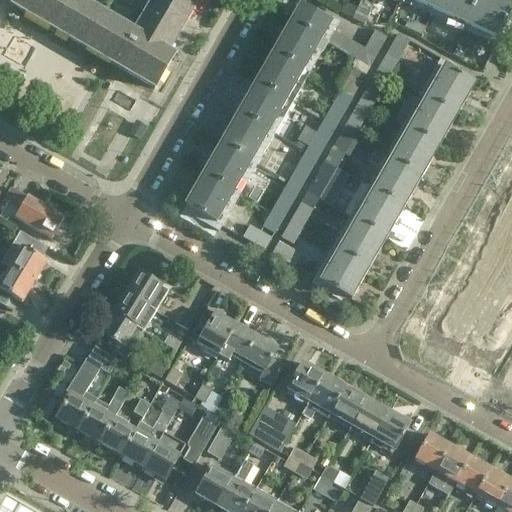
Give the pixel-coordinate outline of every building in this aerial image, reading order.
[(0,0),(113,66),(133,32),(125,28),(77,0),(0,0)] [(152,0),(145,14),(136,9),(125,28),(133,32),(113,66),(154,90),(174,56),(167,52),(197,0),(152,0)] [(408,0),(497,40),(511,8),(511,7),(496,0),(408,0)] [(299,7),(220,144),(185,206),(221,227),(291,105),(286,102),(321,40),(328,29),(330,24),(299,7)] [(321,40),(328,45),(335,33),(328,29),(321,40)] [(370,39),(382,46),(386,38),(374,31),(370,39)] [(342,37),(335,33),(328,45),(336,49),(342,37)] [(405,50),(409,42),(410,42),(397,35),(393,43),(405,50)] [(349,41),(342,37),(336,49),(343,53),(349,41)] [(370,39),(366,46),(377,53),(382,46),(370,39)] [(357,45),(349,41),(343,53),(350,57),(357,45)] [(405,50),(393,43),(389,50),(401,57),(405,50)] [(364,49),(357,45),(350,57),(357,61),(361,54),(364,49)] [(366,46),(364,49),(361,54),(373,61),(377,53),(366,46)] [(389,50),(385,57),(397,64),(401,57),(389,50)] [(361,54),(357,61),(366,67),(369,68),(373,61),(361,54)] [(385,57),(381,64),(393,71),(397,64),(385,57)] [(357,61),(353,69),(364,76),(365,76),(369,68),(366,67),(357,61)] [(381,64),(377,71),(389,78),(393,71),(381,64)] [(443,67),(372,190),(337,252),(319,282),(351,300),(386,238),(474,85),(443,67)] [(348,76),(360,83),(365,76),(364,76),(353,69),(348,76)] [(377,71),(372,80),(384,86),(389,78),(377,71)] [(348,76),(344,84),(356,91),(360,83),(348,76)] [(384,86),(372,80),(368,87),(380,94),(384,86)] [(344,84),(340,91),(352,98),(356,91),(344,84)] [(380,94),(368,87),(364,94),(376,101),(380,94)] [(364,94),(359,101),(372,108),(376,101),(364,94)] [(347,106),(335,100),(331,107),(343,114),(347,106)] [(359,101),(354,110),(367,117),(372,108),(359,101)] [(343,114),(331,107),(326,115),(338,122),(343,114)] [(350,118),(362,125),(367,117),(354,110),(350,118)] [(326,115),(322,122),(329,126),(334,129),(338,122),(326,115)] [(350,118),(345,126),(358,133),(362,125),(350,118)] [(329,136),(330,137),(334,129),(329,126),(322,122),(318,130),(329,136)] [(345,126),(341,133),(353,140),(358,133),(345,126)] [(329,136),(318,130),(313,138),(325,144),(330,137),(329,136)] [(341,133),(337,141),(342,144),(349,148),(353,140),(341,133)] [(309,145),(321,152),(325,144),(313,138),(309,145)] [(342,144),(337,141),(332,148),(345,155),(349,148),(342,144)] [(305,153),(317,160),(321,152),(309,145),(305,153)] [(332,148),(328,156),(340,163),(345,155),(332,148)] [(312,167),(317,160),(305,153),(300,160),(305,163),(312,167)] [(328,156),(324,164),(336,170),(340,163),(328,156)] [(305,163),(300,160),(296,168),(308,175),(312,167),(305,163)] [(296,168),(292,175),(304,182),(308,175),(296,168)] [(315,178),(327,186),(331,178),(319,171),(315,178)] [(287,183),(299,190),(304,182),(292,175),(287,183)] [(315,178),(310,186),(323,193),(327,186),(315,178)] [(287,183),(283,191),(295,198),(299,190),(287,183)] [(310,186),(306,193),(318,201),(323,193),(310,186)] [(434,315),(423,334),(492,374),(503,356),(500,354),(511,333),(511,186),(508,195),(505,193),(496,207),(499,209),(480,242),(477,241),(467,257),(470,259),(437,317),(434,315)] [(63,219),(27,199),(11,189),(3,203),(0,207),(0,216),(1,214),(14,221),(15,220),(51,241),(63,219)] [(278,198),(290,205),(295,198),(283,191),(278,198)] [(278,198),(274,206),(286,213),(290,205),(278,198)] [(297,209),(310,216),(314,208),(302,201),(297,209)] [(286,213),(274,206),(270,213),(282,220),(286,213)] [(297,209),(293,216),(305,224),(310,216),(297,209)] [(270,213),(266,220),(278,227),(282,220),(270,213)] [(293,216),(289,224),(301,231),(305,224),(293,216)] [(266,220),(261,228),(274,235),(278,227),(266,220)] [(289,224),(285,231),(297,238),(301,231),(289,224)] [(256,231),(248,226),(242,239),(249,243),(256,231)] [(264,235),(256,231),(249,243),(257,247),(264,235)] [(297,238),(285,231),(280,239),(293,246),(297,238)] [(271,239),(264,235),(257,247),(265,251),(271,239)] [(286,247),(278,242),(271,255),(279,259),(286,247)] [(13,243),(1,264),(8,268),(34,283),(46,263),(20,247),(13,243)] [(293,251),(286,247),(279,259),(286,264),(293,251)] [(286,264),(293,268),(301,255),(293,251),(286,264)] [(0,305),(5,309),(12,298),(21,304),(34,283),(8,268),(0,281),(0,305)] [(127,294),(155,312),(168,292),(162,288),(140,274),(127,294)] [(114,314),(143,332),(155,312),(127,294),(114,314)] [(143,332),(114,314),(101,335),(111,341),(107,348),(126,360),(143,332)] [(201,317),(188,340),(217,357),(235,326),(213,314),(209,322),(201,317)] [(175,325),(187,332),(193,322),(181,315),(175,325)] [(235,326),(217,357),(218,357),(218,358),(228,363),(233,354),(244,360),(256,338),(235,326)] [(163,345),(176,352),(182,342),(169,335),(163,345)] [(271,388),(277,378),(283,367),(272,361),(278,350),(256,338),(244,360),(263,371),(258,380),(271,388)] [(77,432),(95,400),(85,394),(100,370),(109,375),(117,362),(94,348),(86,361),(86,360),(65,393),(69,395),(55,420),(77,432)] [(153,363),(148,373),(160,380),(166,370),(153,363)] [(287,391),(308,403),(309,403),(324,376),(302,364),(287,391)] [(164,382),(174,387),(182,375),(171,369),(164,382)] [(310,421),(317,408),(330,415),(345,389),(324,376),(309,403),(308,403),(301,416),(310,421)] [(194,399),(201,403),(204,405),(211,392),(201,386),(194,399)] [(95,400),(77,432),(100,445),(116,417),(128,394),(118,388),(108,407),(95,400)] [(345,389),(330,415),(351,427),(366,400),(345,389)] [(232,403),(222,398),(215,410),(225,416),(232,403)] [(366,400),(351,427),(373,439),(388,413),(366,400)] [(143,419),(150,406),(140,401),(133,413),(143,419)] [(249,436),(261,443),(276,417),(264,410),(249,436)] [(203,451),(221,420),(206,411),(187,445),(188,449),(182,461),(194,467),(203,451)] [(139,423),(134,432),(120,456),(143,469),(163,434),(172,419),(162,413),(152,430),(139,423)] [(388,413),(373,439),(394,452),(409,425),(388,413)] [(116,417),(100,445),(120,456),(134,432),(126,428),(128,424),(116,417)] [(222,427),(207,453),(219,461),(234,434),(222,427)] [(156,447),(143,469),(165,482),(185,447),(163,434),(156,447)] [(435,473),(449,447),(428,435),(414,461),(435,473)] [(259,460),(264,451),(253,445),(248,454),(259,460)] [(449,447),(435,473),(428,485),(448,496),(455,484),(456,484),(470,459),(449,447)] [(289,459),(300,465),(305,456),(294,450),(289,459)] [(300,465),(311,471),(316,462),(305,456),(300,465)] [(289,459),(286,463),(283,468),(295,474),(300,465),(289,459)] [(470,459),(456,484),(476,496),(490,470),(470,459)] [(232,482),(217,509),(222,511),(243,511),(253,494),(241,487),(253,467),(244,462),(233,482),(232,482)] [(295,474),(305,480),(311,471),(300,465),(295,474)] [(326,468),(321,477),(332,483),(337,474),(326,468)] [(217,509),(232,482),(210,469),(195,496),(217,509)] [(490,470),(476,496),(496,507),(511,482),(490,470)] [(373,506),(388,480),(375,473),(360,499),(373,506)] [(324,497),(329,488),(318,482),(313,491),(324,497)] [(504,511),(511,511),(511,482),(496,507),(504,511)] [(271,511),(275,506),(253,494),(243,511),(271,511)] [(23,511),(5,502),(0,511),(23,511)] [(412,511),(416,506),(409,502),(402,511),(412,511)]
